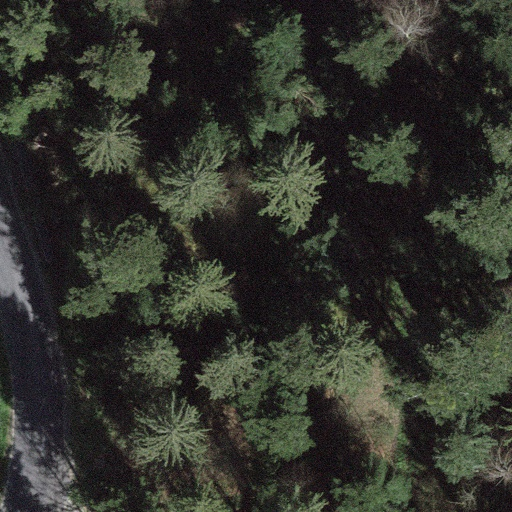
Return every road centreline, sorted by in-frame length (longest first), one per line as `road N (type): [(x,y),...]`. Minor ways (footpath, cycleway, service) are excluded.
road 1 (track): [(409,511),(417,463),(383,247),(283,0)]
road 2 (unclassified): [(0,259),(34,370),(33,433),(8,511)]
